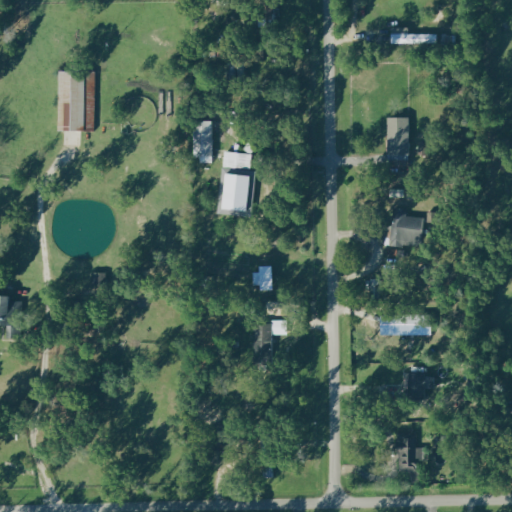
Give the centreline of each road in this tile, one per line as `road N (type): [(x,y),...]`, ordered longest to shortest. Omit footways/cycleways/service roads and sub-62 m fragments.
road 1 (residential): [(335,504),(328,0)]
road 2 (residential): [(20,511),(511,500)]
